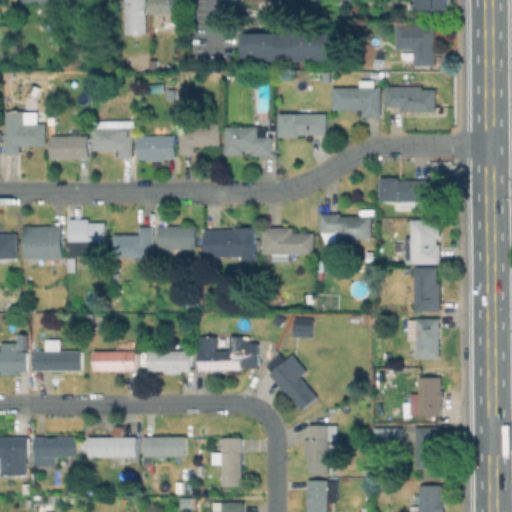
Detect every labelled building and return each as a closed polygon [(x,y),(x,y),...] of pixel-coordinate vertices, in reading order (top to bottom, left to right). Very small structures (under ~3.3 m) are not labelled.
[(148,0),(148,34),(127,34),(126,0),(148,0)] [(174,0),(174,13),(156,13),(156,0),(174,0)] [(448,0),(416,0),(416,9),(449,10),(448,0)] [(436,23),(436,64),(415,64),(415,48),(398,48),(398,23),(436,23)] [(306,38),(332,38),(332,36),(336,36),(336,60),(248,60),(249,35),(306,36),(306,38)] [(334,69),(334,82),(323,82),(323,69),(334,69)] [(441,88),(441,110),(402,110),(402,105),(387,105),(387,86),(423,85),(423,88),(441,88)] [(382,86),(382,115),(363,115),(364,108),(333,109),(333,86),(382,86)] [(47,123),(47,145),(21,145),(21,152),(6,152),(7,110),(25,110),(25,123),(47,123)] [(327,112),(327,133),(299,133),(299,135),(281,135),(280,113),(327,112)] [(134,119),(134,157),(120,157),(119,148),(94,148),(94,127),(114,127),(114,119),(134,119)] [(220,122),(221,144),(195,145),(196,152),(182,153),(182,131),(190,130),(190,123),(220,122)] [(273,136),(273,154),(256,154),(256,149),(245,149),(245,153),(227,154),(227,126),(259,126),(258,136),(273,136)] [(176,134),(176,156),(166,157),(166,159),(148,159),(148,157),(139,157),(138,135),(176,134)] [(89,135),(89,157),(51,157),(51,135),(89,135)] [(432,179),(432,199),(416,199),(416,206),(401,206),(401,199),(382,200),(382,176),(400,176),(400,180),(432,179)] [(372,215),(373,236),(357,236),(357,241),(328,242),(322,231),(322,212),(341,212),(342,215),(372,215)] [(106,221),(106,254),(96,254),(96,263),(79,263),(79,254),(71,254),(70,218),(89,218),(89,221),(106,221)] [(439,218),(439,235),(436,235),(436,244),(441,244),(441,261),(407,261),(406,236),(412,236),(412,218),(439,218)] [(196,224),(197,247),(179,247),(179,252),(166,252),(166,247),(160,248),(160,225),(196,224)] [(153,225),(154,247),(144,247),(145,255),(115,255),(115,233),(140,233),(140,226),(153,225)] [(315,232),(315,252),(290,252),(290,260),(274,260),(274,251),(263,251),(263,226),(294,227),(294,231),(315,232)] [(64,227),(64,259),(28,259),(28,227),(64,227)] [(256,228),(256,255),(206,255),(206,228),(256,228)] [(0,232),(17,232),(18,255),(0,255),(0,232)] [(69,272),(69,258),(77,258),(77,272),(69,272)] [(441,282),(441,309),(415,309),(416,266),(437,266),(437,282),(441,282)] [(296,314),(290,323),(286,320),(292,311),(296,314)] [(82,321),(75,321),(74,313),(82,313),(82,321)] [(285,318),(282,325),(273,320),(277,313),(285,318)] [(313,318),(312,335),(294,334),(295,317),(313,318)] [(440,317),(440,357),(418,357),(418,338),(409,338),(408,318),(440,317)] [(27,332),(27,370),(18,370),(18,374),(2,374),(2,369),(0,369),(0,349),(2,349),(2,341),(17,341),(17,349),(21,349),(21,332),(27,332)] [(220,349),(228,349),(228,338),(251,338),(251,342),(260,342),(260,371),(199,370),(200,336),(220,336),(220,349)] [(136,349),(136,369),(94,369),(94,350),(115,349),(115,341),(126,340),(126,349),(136,349)] [(189,340),(190,369),(149,369),(148,350),(175,349),(175,341),(189,340)] [(63,342),(63,351),(83,352),(83,371),(37,371),(37,348),(49,348),(49,341),(63,342)] [(281,352),(286,359),(294,353),(302,362),(295,369),(317,395),(303,407),(292,394),(290,396),(270,373),(273,370),(267,364),(281,352)] [(441,376),(441,391),(444,391),(444,405),(441,405),(442,413),(421,413),(421,416),(408,416),(408,392),(419,392),(419,376),(441,376)] [(337,424),(337,445),(329,445),(328,471),(310,471),(310,454),(305,454),(305,438),(310,438),(310,424),(337,424)] [(441,426),(441,465),(416,466),(416,426),(441,426)] [(402,427),(402,439),(390,439),(390,445),(374,444),(374,427),(402,427)] [(78,435),(78,455),(57,455),(57,464),(37,464),(36,436),(78,435)] [(187,435),(187,455),(154,455),(154,462),(145,462),(145,435),(187,435)] [(26,454),(26,473),(1,473),(1,470),(0,470),(0,436),(29,436),(29,454),(26,454)] [(137,436),(138,455),(127,455),(128,462),(114,462),(114,455),(91,455),(91,436),(137,436)] [(243,437),(243,484),(224,484),(224,462),(214,462),(214,452),(224,452),(224,437),(243,437)] [(337,479),(338,500),(328,500),(328,511),(309,511),(309,479),(337,479)] [(442,484),(442,498),(446,498),(446,511),(411,511),(411,505),(418,505),(418,484),(442,484)] [(244,501),(244,511),(213,511),(214,501),(244,501)]
